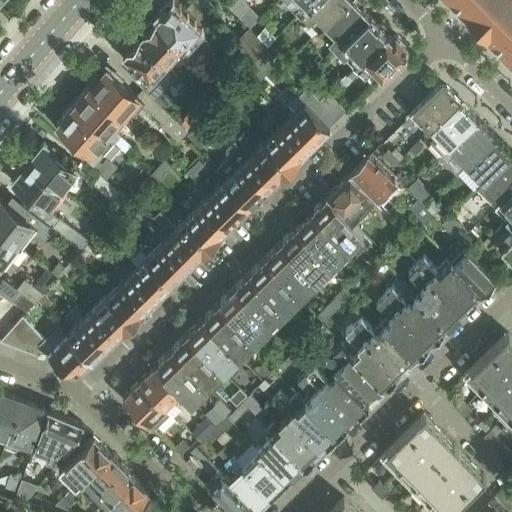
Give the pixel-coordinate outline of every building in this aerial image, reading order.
[(232,0),(228,5),(233,10),(242,0),(232,0)] [(244,0),(242,0),(233,10),(239,16),(250,6),(244,0)] [(289,0),(301,12),(312,0),(289,0)] [(312,0),(301,12),(318,29),(347,0),(312,0)] [(362,0),(347,0),(318,29),(335,47),(370,13),(364,8),(364,1),(362,0)] [(511,0),(459,0),(465,6),(471,12),(486,27),(511,52),(511,0)] [(156,19),(184,46),(209,20),(191,3),(183,12),(171,1),(166,1),(159,8),(159,13),(160,14),(161,14),(156,19)] [(376,20),(370,13),(335,47),(353,65),(388,31),(388,25),(383,20),(376,20)] [(145,32),(140,37),(168,63),(184,46),(156,19),(155,18),(150,18),(143,25),(143,30),(145,32)] [(267,45),(249,27),(237,39),(255,58),(267,45)] [(326,91),(331,96),(360,68),(374,82),(382,74),(406,51),(406,43),(399,37),(396,34),(393,36),(389,31),(388,31),(353,65),(326,91)] [(144,89),(163,106),(167,102),(159,95),(169,85),(158,74),(168,63),(140,37),(138,35),(137,35),(133,35),(127,42),(126,48),(128,49),(123,55),(151,81),(144,89)] [(99,73),(88,85),(127,119),(142,101),(164,123),(172,115),(163,106),(144,89),(138,95),(106,67),(100,74),(99,73)] [(71,102),(72,103),(110,138),(127,119),(88,85),(78,97),(77,96),(71,102)] [(307,85),(298,93),(328,124),(343,109),(331,96),(326,91),(319,98),(307,85)] [(425,122),(430,127),(460,99),(454,93),(447,86),(447,85),(439,85),(439,86),(416,108),(410,114),(421,125),(425,122)] [(288,116),(313,142),(330,126),(328,124),(298,93),(288,103),(294,110),(288,116)] [(443,152),(449,146),(477,117),(467,107),(467,106),(460,99),(430,127),(438,135),(432,141),(443,152)] [(110,138),(72,103),(71,104),(60,116),(61,117),(56,124),(93,157),(100,149),(105,153),(115,142),(110,138)] [(188,126),(202,118),(197,109),(183,117),(188,126)] [(190,132),(201,143),(217,126),(206,115),(190,132)] [(288,116),(265,139),(290,165),(313,142),(288,116)] [(477,117),(449,146),(466,164),(496,135),(479,118),(478,118),(477,117)] [(511,151),(496,135),(466,164),(468,166),(459,174),(474,189),(477,187),(511,152),(511,151)] [(265,139),(249,155),(274,181),(290,165),(265,139)] [(226,177),(225,178),(251,203),(274,181),(249,155),(236,140),(227,148),(227,154),(229,157),(218,167),(226,177)] [(28,161),(64,190),(79,170),(44,141),(37,150),(33,149),(27,157),(28,161)] [(511,152),(477,187),(495,205),(511,187),(511,152)] [(350,173),(374,196),(376,198),(386,188),(389,192),(397,184),(369,154),(350,173)] [(150,177),(157,183),(173,165),(166,159),(150,177)] [(64,190),(28,161),(27,162),(22,162),(16,169),(18,173),(11,181),(47,210),(64,190)] [(91,182),(120,205),(128,196),(99,173),(91,182)] [(328,197),(350,219),(374,196),(350,173),(327,195),(328,197)] [(251,203),(225,178),(209,194),(234,220),(251,203)] [(134,196),(140,202),(155,185),(149,179),(134,196)] [(511,187),(495,205),(511,221),(511,187)] [(0,230),(20,246),(28,236),(31,239),(38,238),(43,242),(51,241),(59,232),(51,225),(13,194),(7,202),(0,196),(0,230)] [(186,217),(211,242),(234,220),(209,194),(186,217)] [(140,202),(134,196),(123,209),(129,214),(140,202)] [(313,213),(346,248),(362,232),(350,219),(328,197),(321,205),(318,205),(314,209),(314,212),(313,213)] [(411,207),(424,221),(433,213),(419,199),(411,207)] [(211,242),(186,217),(176,226),(161,210),(154,217),(161,223),(195,258),(211,242)] [(297,229),(330,263),(346,248),(313,213),(306,220),(302,220),(298,224),(298,227),(297,229)] [(51,225),(59,232),(80,250),(88,241),(58,216),(51,225)] [(473,231),(461,242),(495,277),(511,260),(511,222),(506,229),(501,224),(484,241),(473,231)] [(167,235),(147,255),(172,281),(195,258),(161,223),(158,226),(167,235)] [(281,245),(314,279),(330,263),(297,229),(290,235),(287,235),(283,239),(283,243),(281,245)] [(20,246),(0,230),(0,263),(4,267),(5,265),(13,271),(19,263),(11,257),(20,246)] [(455,261),(452,264),(480,291),(482,290),(481,290),(482,289),(482,290),(495,277),(461,242),(458,239),(445,251),(455,261)] [(267,258),(265,260),(299,294),(314,279),(281,245),(275,250),(271,250),(267,254),(267,258)] [(172,281),(147,255),(131,271),(156,296),(172,281)] [(423,255),(415,262),(461,310),(480,291),(452,264),(448,259),(437,270),(423,255)] [(64,269),(71,276),(81,265),(74,259),(64,269)] [(299,294),(265,260),(259,265),(256,265),(251,269),(252,273),(250,275),(284,309),(299,294)] [(52,271),(58,275),(66,266),(60,261),(52,271)] [(461,310),(415,262),(407,270),(422,285),(414,293),(445,325),(461,310)] [(107,294),(132,319),(156,296),(131,271),(107,294)] [(236,288),(235,290),(268,324),(284,309),(250,275),(244,281),(240,280),(236,285),(236,288)] [(18,288),(35,299),(42,289),(26,277),(18,288)] [(0,282),(0,291),(11,300),(19,290),(4,278),(0,282)] [(391,286),(384,293),(430,341),(445,325),(414,293),(405,301),(391,286)] [(219,305),(253,339),(268,324),(235,290),(228,296),(225,296),(220,300),(220,304),(219,305)] [(391,315),(383,323),(415,356),(430,341),(384,293),(376,300),(391,315)] [(107,294),(91,309),(116,335),(132,319),(107,294)] [(320,313),(325,318),(339,304),(334,299),(320,313)] [(204,319),(238,354),(253,339),(219,305),(212,311),(209,311),(205,315),(205,319),(204,319)] [(67,333),(91,358),(92,359),(116,335),(91,309),(67,333)] [(91,358),(67,333),(62,328),(47,342),(21,315),(0,338),(37,353),(43,347),(56,360),(74,367),(77,364),(81,368),(91,358)] [(352,324),(398,372),(415,356),(383,323),(374,331),(359,316),(352,324)] [(238,354),(204,319),(197,327),(193,327),(189,331),(189,334),(188,335),(222,370),(238,354)] [(350,354),(382,387),(398,372),(352,324),(344,331),(359,346),(350,354)] [(511,336),(508,332),(464,374),(481,391),(495,406),(497,404),(511,389),(511,336)] [(172,350),(207,385),(222,370),(188,335),(181,342),(178,342),(173,346),(173,349),(172,350)] [(337,371),(367,402),(382,387),(350,354),(339,343),(324,357),(337,371)] [(207,385),(172,350),(165,357),(162,357),(158,361),(158,364),(156,366),(160,369),(191,401),(207,385)] [(367,402),(337,371),(330,376),(315,360),(307,368),(353,416),(367,402)] [(139,379),(171,411),(186,398),(154,365),(139,379)] [(306,400),(337,431),(353,416),(307,368),(299,376),(315,392),(306,400)] [(171,411),(139,379),(122,395),(131,405),(135,408),(154,427),(171,411)] [(1,390),(0,389),(0,431),(9,435),(22,399),(6,393),(7,392),(1,390)] [(231,398),(237,405),(246,395),(240,389),(231,398)] [(511,389),(497,404),(495,406),(509,420),(511,422),(511,449),(510,451),(511,453),(511,451),(511,389)] [(337,431),(306,400),(298,408),(281,390),(273,397),(321,447),(337,431)] [(275,431),(305,462),(321,447),(273,397),(265,405),(283,423),(275,431)] [(455,406),(460,411),(468,403),(463,398),(455,406)] [(22,399),(9,435),(22,439),(20,445),(29,449),(44,407),(22,399)] [(229,416),(235,422),(249,407),(244,401),(229,416)] [(468,403),(460,411),(465,416),(473,409),(468,403)] [(32,451),(55,459),(59,448),(64,450),(76,435),(82,422),(48,408),(32,451)] [(400,470),(415,485),(456,444),(425,413),(381,455),(398,472),(400,470)] [(193,432),(201,440),(215,426),(207,417),(193,432)] [(484,435),(489,441),(497,433),(491,428),(484,435)] [(258,447),(259,449),(288,479),(305,462),(275,431),(258,447)] [(76,485),(84,476),(109,451),(93,433),(58,467),(76,485)] [(497,433),(489,441),(494,446),(498,442),(502,438),(497,433)] [(456,444),(415,485),(429,499),(427,501),(437,511),(449,511),(487,476),(456,444)] [(254,511),(259,508),(230,478),(199,448),(187,460),(195,468),(215,489),(237,511),(254,511)] [(245,464),(273,493),(288,479),(259,449),(245,464)] [(84,476),(107,500),(133,475),(130,471),(121,463),(113,453),(109,451),(84,476)] [(245,464),(230,478),(259,508),(273,493),(245,464)] [(128,511),(150,491),(133,475),(107,500),(100,509),(102,511),(128,511)] [(372,487),(377,492),(385,484),(380,479),(372,487)] [(21,482),(16,494),(28,498),(36,487),(21,482)] [(385,484),(377,492),(382,497),(390,490),(385,484)] [(138,508),(141,511),(159,511),(166,507),(154,494),(138,508)] [(328,511),(359,511),(344,496),(328,511)]
